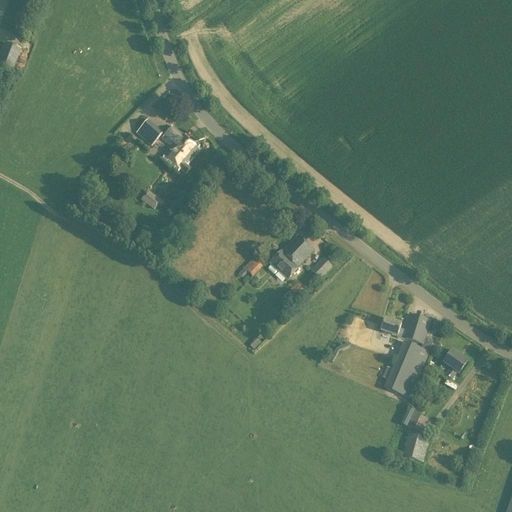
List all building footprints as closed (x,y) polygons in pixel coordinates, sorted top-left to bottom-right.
[(4,43),(0,53),(0,68),(12,72),(21,50),(4,43)] [(151,148),(162,134),(147,121),(135,134),(151,148)] [(170,147),(163,155),(186,175),(190,169),(186,165),(199,150),(172,127),(162,139),(170,147)] [(161,202),(148,191),(140,201),(154,211),(161,202)] [(270,264),(272,266),(268,270),(274,276),(278,272),(287,281),(293,275),(295,275),(298,272),(297,270),(298,270),(297,268),(313,252),(297,237),(281,254),(280,253),(270,264)] [(248,274),(252,278),(264,266),(255,257),(238,275),(242,279),(248,274)] [(319,281),(331,267),(322,259),(310,272),(319,281)] [(293,303),(303,293),(296,285),(285,296),(293,303)] [(382,379),(388,381),(385,389),(409,400),(429,353),(432,344),(425,341),(431,322),(410,315),(405,333),(399,331),(401,325),(385,320),(382,332),(397,337),(397,338),(424,344),(421,350),(404,343),(393,371),(387,368),(382,379)] [(348,344),(335,350),(328,362),(333,364),(339,354),(350,349),(348,344)] [(453,382),(458,374),(460,375),(468,363),(453,352),(444,364),(451,369),(445,376),(453,382)] [(409,409),(401,426),(413,432),(421,415),(409,409)] [(408,435),(402,458),(423,464),(429,441),(408,435)]
